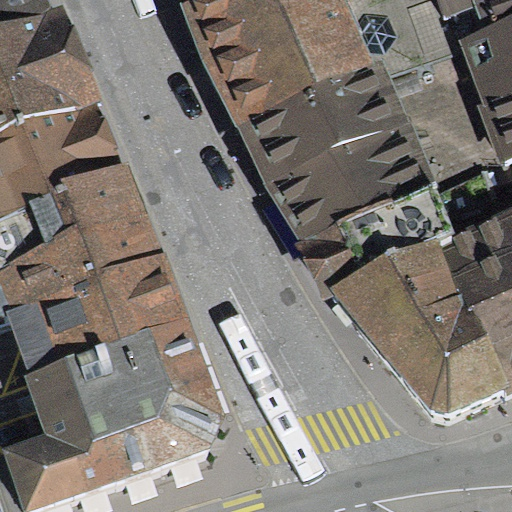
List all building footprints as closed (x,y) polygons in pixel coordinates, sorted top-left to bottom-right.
[(0,0),(0,44),(56,24),(45,0),(0,0)] [(163,0),(166,66),(310,16),(325,0),(163,0)] [(511,0),(435,0),(461,52),(511,33),(511,0)] [(220,189),(360,129),(310,16),(166,66),(207,158),(220,189)] [(0,153),(103,116),(74,39),(64,43),(56,24),(0,44),(0,153)] [(511,33),(461,52),(467,71),(502,169),(511,165),(511,33)] [(360,129),(220,189),(301,254),(443,195),(412,125),(391,77),(360,129)] [(0,235),(130,176),(103,116),(0,153),(0,235)] [(8,327),(25,388),(191,334),(130,176),(0,235),(0,328),(2,328),(8,327)] [(455,253),(443,195),(301,254),(319,288),(330,309),(439,257),(455,253)] [(511,227),(455,253),(439,257),(511,407),(511,406),(511,227)] [(511,407),(439,257),(330,309),(386,375),(425,420),(444,429),(463,427),(511,407)] [(8,472),(21,511),(59,511),(210,464),(226,429),(191,334),(25,388),(46,458),(8,472)]
